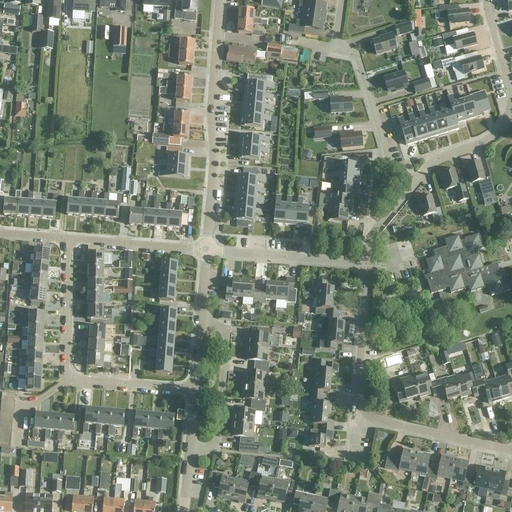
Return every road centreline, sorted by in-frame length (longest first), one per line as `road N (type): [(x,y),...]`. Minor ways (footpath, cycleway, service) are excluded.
road 1 (residential): [(509,451),(365,415),(357,396),(367,265)]
road 2 (residential): [(191,389),(70,377),(64,238)]
road 3 (residential): [(205,250),(219,0)]
road 4 (residential): [(414,183),(393,165),(355,55),(336,40),(342,0)]
road 5 (residential): [(367,265),(205,250)]
road 6 (residential): [(189,450),(207,448),(217,436),(223,338),(199,321)]
road 7 (residential): [(205,250),(64,238)]
road 8 (residential): [(507,118),(509,87),(484,0)]
